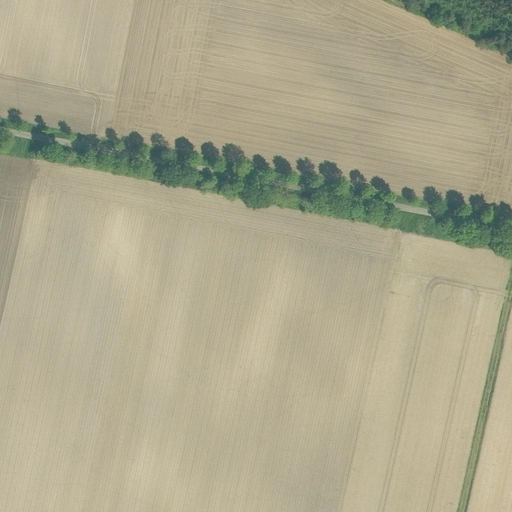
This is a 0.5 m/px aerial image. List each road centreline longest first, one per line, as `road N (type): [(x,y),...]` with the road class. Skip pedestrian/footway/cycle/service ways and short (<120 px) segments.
road 1 (unclassified): [(0,127),(511,226)]
road 2 (track): [(511,293),(462,511)]
